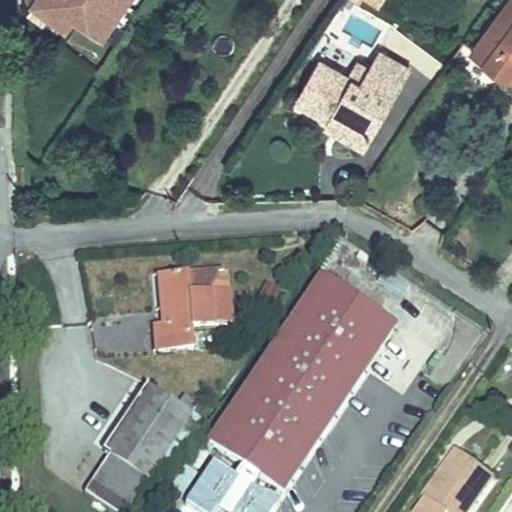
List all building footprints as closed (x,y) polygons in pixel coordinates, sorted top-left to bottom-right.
[(41,0),(63,16),(71,5),(97,24),(114,0),(41,0)] [(511,0),(469,61),(511,87),(511,0)] [(361,154),(402,86),(374,70),(355,101),(314,77),(290,117),(323,137),(326,133),(361,154)] [(319,143),(355,164),(361,154),(326,133),(323,137),(319,143)] [(20,164),(20,182),(31,181),(31,164),(20,164)] [(222,278),(151,279),(152,315),(160,320),(160,330),(147,330),(146,359),(184,361),(184,337),(223,336),(222,278)] [(183,505),(179,511),(264,511),(242,497),(250,485),(275,501),(389,332),(313,281),(199,451),(235,474),(227,487),(205,473),(198,484),(183,473),(168,495),(183,505)] [(124,511),(193,420),(147,388),(95,459),(103,465),(74,502),(88,511),(124,511)] [(468,511),(496,472),(460,447),(424,499),(428,502),(421,511),(468,511)]
